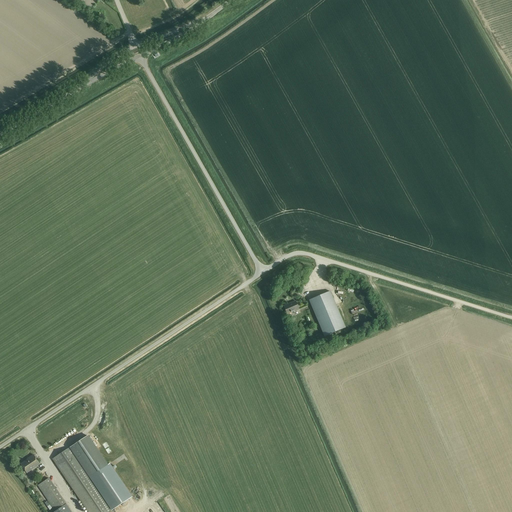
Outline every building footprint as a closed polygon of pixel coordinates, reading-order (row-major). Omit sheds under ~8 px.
[(345,327),(330,291),(309,300),(324,336),(345,327)] [(287,314),(299,309),(296,301),(284,306),(287,314)] [(107,465),(87,436),(53,459),(88,511),(109,511),(129,498),(109,469),(124,459),(122,455),(107,465)] [(27,473),(39,464),(33,455),(29,458),(30,458),(21,464),(27,473)] [(49,478),(38,486),(55,511),(54,511),(71,511),(66,505),(66,504),(49,478)]
